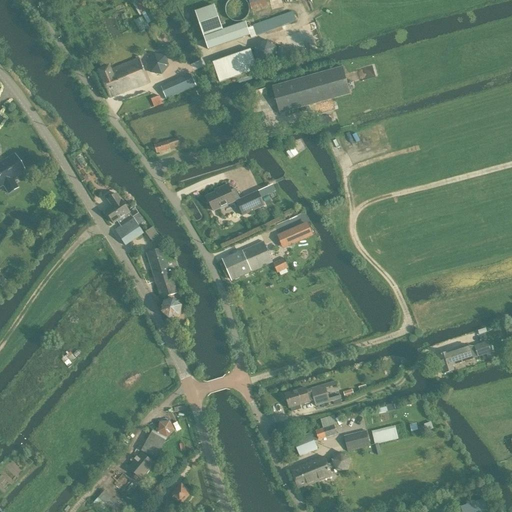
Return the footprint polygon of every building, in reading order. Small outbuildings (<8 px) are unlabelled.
[(267,6),(266,2),(265,0),(248,0),(251,10),(267,6)] [(247,13),(246,9),(244,6),(241,3),(239,3),(237,3),(234,3),(230,5),(229,7),(228,8),(227,10),(227,12),(228,16),(230,19),(232,21),(236,22),(238,22),(240,22),(242,21),(244,20),(246,17),(247,15),(247,13)] [(250,36),(247,28),(246,23),(223,31),(214,6),(195,12),(208,50),(250,36)] [(253,26),(247,28),(250,36),(251,38),(296,22),(293,13),(293,12),(253,25),(253,26)] [(143,16),(134,21),(141,32),(150,27),(143,16)] [(274,59),(276,48),(268,40),(257,44),(254,55),(263,63),(274,59)] [(219,83),(257,70),(251,50),(213,63),(219,83)] [(150,73),(161,75),(169,67),(165,56),(154,54),(147,62),(150,73)] [(101,77),(109,98),(148,83),(139,59),(111,70),(110,67),(99,71),(101,77)] [(273,87),(280,114),(350,94),(343,67),(273,87)] [(191,76),(162,87),(167,99),(196,87),(191,76)] [(155,107),(163,104),(160,96),(152,100),(155,107)] [(155,145),(157,153),(185,145),(183,138),(155,145)] [(0,187),(3,186),(8,194),(17,188),(12,180),(24,172),(14,155),(0,163),(0,187)] [(215,193),(207,197),(213,211),(235,201),(242,216),(264,206),(258,192),(240,200),(236,189),(230,191),(227,184),(214,191),(215,193)] [(118,222),(121,227),(134,219),(135,220),(141,217),(138,212),(136,209),(130,213),(122,201),(117,195),(108,201),(113,207),(106,212),(114,224),(118,222)] [(144,234),(135,220),(134,219),(121,227),(116,231),(126,246),(144,234)] [(156,247),(163,242),(154,227),(146,232),(156,247)] [(283,233),(289,247),(296,245),(290,230),(283,233)] [(224,260),(233,281),(273,263),(264,243),(224,260)] [(162,299),(164,298),(165,302),(175,299),(173,295),(178,294),(171,273),(180,270),(176,259),(168,262),(163,249),(147,254),(162,299)] [(274,264),(278,273),(289,268),(285,260),(274,264)] [(170,320),(180,316),(182,306),(174,299),(164,303),(162,313),(170,320)] [(478,357),(491,352),(488,342),(475,347),(478,357)] [(454,370),(452,366),(472,359),(468,346),(439,356),(444,373),(454,370)] [(306,389),(285,395),(289,408),(291,407),(292,410),(293,411),(300,409),(301,408),(300,404),(315,400),(317,406),(341,398),(340,395),(329,398),(326,390),(326,388),(337,384),(337,382),(312,390),(307,391),(306,389)] [(352,390),(343,392),(345,398),(354,396),(352,390)] [(323,429),(316,431),(319,440),(338,434),(335,425),(337,425),(335,416),(329,418),(321,421),(323,429)] [(154,430),(142,451),(155,459),(162,447),(168,438),(175,430),(174,429),(170,422),(169,421),(159,422),(159,423),(158,432),(154,430)] [(395,426),(373,432),(376,445),(398,439),(395,426)] [(345,437),(348,451),(370,446),(367,432),(345,437)] [(317,449),(311,435),(294,442),(300,456),(317,449)] [(340,452),(331,461),(336,472),(348,471),(351,458),(340,452)] [(141,480),(155,464),(142,453),(128,469),(141,480)] [(324,458),(292,471),(300,490),(332,477),(329,470),(333,468),(331,463),(327,465),(324,458)] [(171,497),(166,502),(171,507),(177,501),(180,504),(191,494),(182,485),(171,497)] [(455,509),(456,511),(486,511),(482,499),(455,509)]
